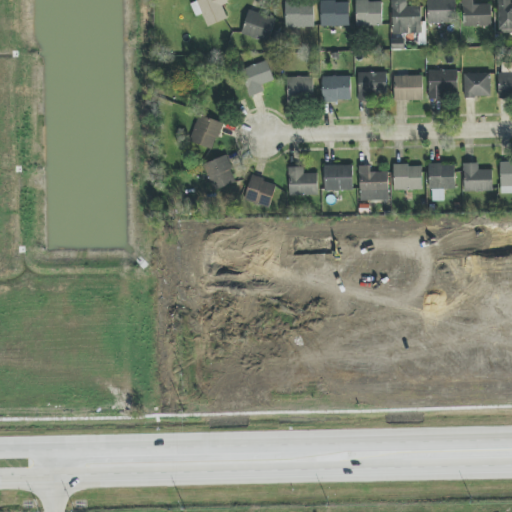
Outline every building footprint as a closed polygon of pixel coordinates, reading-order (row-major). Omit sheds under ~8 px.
[(208,27),(228,19),(222,6),(228,3),(226,0),(198,0),(191,3),(196,16),(202,14),(208,27)] [(408,7),(407,0),(391,0),(393,34),(422,34),(421,6),(408,7)] [(426,0),(428,24),(457,23),(455,0),(426,0)] [(491,4),(474,5),(473,0),(462,0),(463,27),(491,26),(491,4)] [(511,5),(511,6),(511,0),(498,0),(499,34),(511,33),(511,5)] [(349,1),(321,2),(322,27),(350,26),(349,1)] [(383,25),(382,1),(356,1),(356,26),(383,25)] [(286,27),(314,27),(315,3),(286,3),(286,27)] [(241,34),(269,43),(277,19),(249,10),(241,34)] [(264,92),(262,85),(274,81),(268,61),(241,69),(249,97),(264,92)] [(429,71),(429,98),(458,97),(458,70),(429,71)] [(387,72),(358,73),(359,101),(370,101),(369,93),(387,93),(387,72)] [(511,72),(498,73),(499,98),(511,97),(511,72)] [(490,73),(463,74),(464,97),(491,97),(490,73)] [(422,75),(394,76),(395,101),(423,100),(422,75)] [(287,77),(288,100),(314,100),(314,77),(287,77)] [(351,77),(322,77),(323,102),(351,102),(351,77)] [(190,142),(214,149),(222,122),(198,115),(190,142)] [(214,192),(237,182),(226,155),(203,165),(214,192)] [(511,193),(511,162),(500,162),(501,194),(511,193)] [(478,163),(463,164),(464,192),(493,191),(492,170),(479,170),(478,163)] [(429,165),(429,190),(455,189),(455,164),(429,165)] [(422,190),(422,165),(394,166),(394,190),(422,190)] [(324,166),(325,191),(353,190),(353,166),(324,166)] [(388,200),(388,172),(371,172),(370,166),(359,166),(360,201),(388,200)] [(304,168),(289,168),(289,196),(318,195),(318,174),(304,174),(304,168)] [(244,200),(269,208),(277,184),(252,176),(244,200)]
